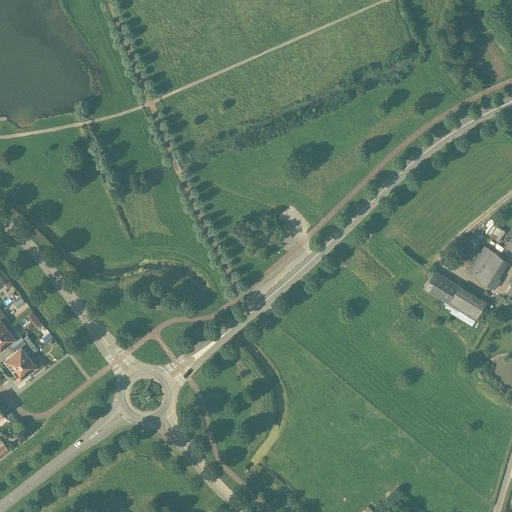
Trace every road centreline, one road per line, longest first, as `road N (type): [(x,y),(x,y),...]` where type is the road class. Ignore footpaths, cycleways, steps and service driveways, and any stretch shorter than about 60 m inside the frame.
road 1 (tertiary): [(206,349),(436,141),(511,102)]
road 2 (tertiary): [(92,326),(0,225)]
